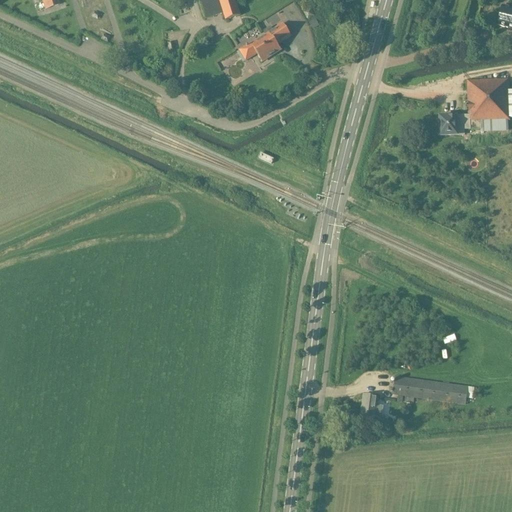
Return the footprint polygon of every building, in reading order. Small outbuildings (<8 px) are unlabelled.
[(41,0),(45,10),(60,6),(57,0),(37,0),(38,1),(41,0)] [(199,0),(206,19),(223,14),(226,21),(241,16),(235,0),(199,0)] [(498,26),(511,29),(511,8),(503,7),(498,26)] [(257,55),(262,63),(281,51),(278,45),(291,37),(284,24),(240,51),(246,61),(257,55)] [(480,122),(510,121),(509,109),(511,109),(511,90),(509,91),(508,80),(467,81),(469,119),(463,119),(463,117),(440,117),(441,128),(438,129),(437,131),(437,133),(438,136),(441,137),(464,136),(463,130),(480,129),(480,122)] [(259,159),(272,164),(275,158),(262,152),(259,159)] [(417,395),(416,401),(446,405),(448,387),(409,381),(407,393),(417,395)] [(375,422),(378,398),(363,396),(360,420),(375,422)] [(399,417),(396,423),(403,427),(407,421),(399,417)]
